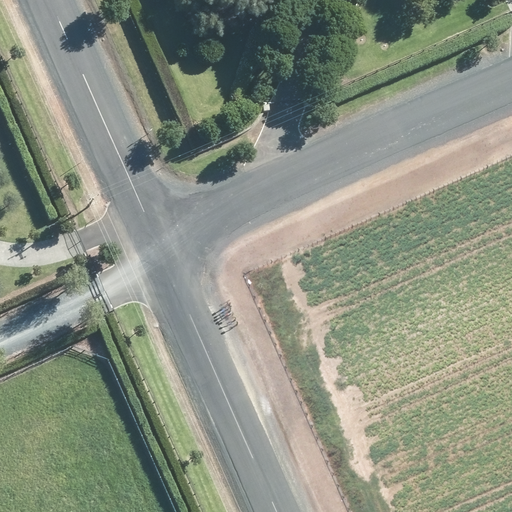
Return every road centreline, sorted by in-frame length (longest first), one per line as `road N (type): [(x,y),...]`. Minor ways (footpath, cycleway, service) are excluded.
road 1 (unclassified): [(151,231),(511,68)]
road 2 (unclassified): [(276,511),(151,231)]
road 3 (unclassified): [(151,231),(48,0)]
